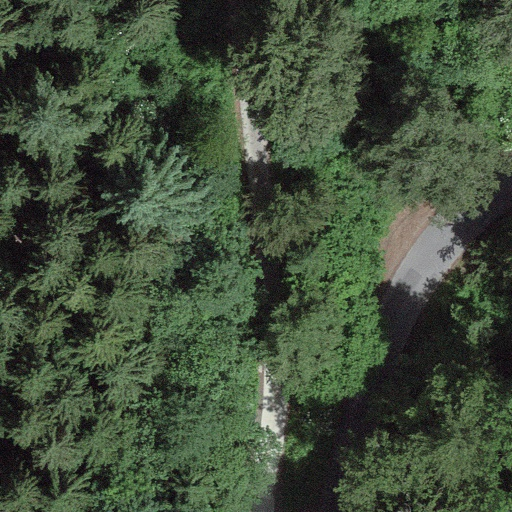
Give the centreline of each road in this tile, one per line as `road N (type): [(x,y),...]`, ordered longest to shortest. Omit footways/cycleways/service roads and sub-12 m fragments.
road 1 (unclassified): [(511,166),(367,225),(278,290),(257,511)]
road 2 (track): [(278,290),(261,199),(244,0)]
